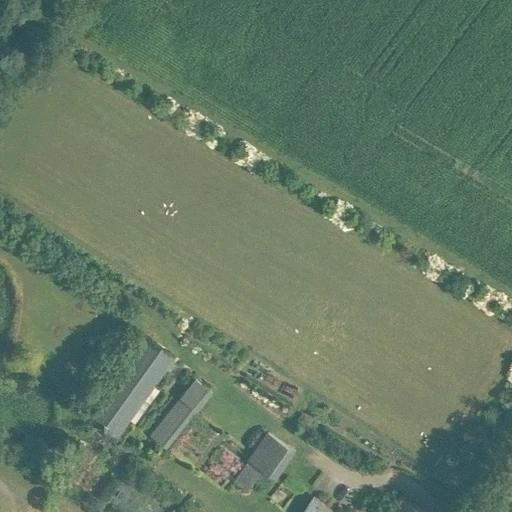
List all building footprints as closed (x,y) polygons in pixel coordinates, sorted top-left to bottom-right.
[(153,340),(95,420),(122,440),(180,359),(153,340)] [(168,448),(213,390),(194,376),(149,434),(168,448)] [(267,430),(234,480),(251,491),(265,470),(277,477),(295,449),(267,430)] [(426,511),(418,506),(406,497),(394,511),(426,511)] [(335,511),(317,498),(305,511),(335,511)]
